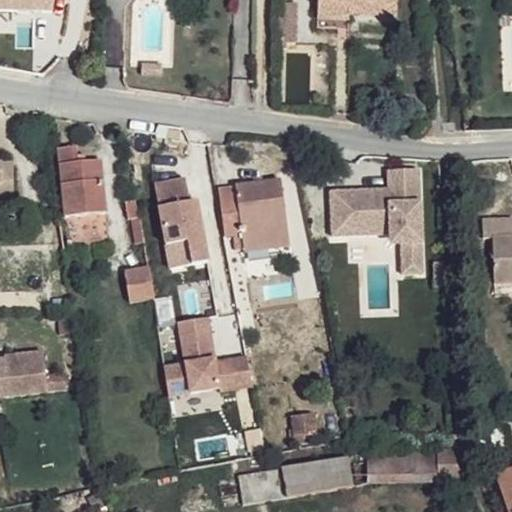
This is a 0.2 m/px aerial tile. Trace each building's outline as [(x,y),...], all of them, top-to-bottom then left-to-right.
[(0,0),(0,2),(16,3),(16,11),(52,11),(51,0),(0,0)] [(319,0),(319,7),(349,7),(350,15),(397,17),(397,0),(319,0)] [(16,3),(0,2),(0,10),(16,11),(16,3)] [(280,4),(279,43),(298,43),(299,5),(280,4)] [(349,7),(319,7),(319,20),(349,21),(348,15),(350,15),(349,7)] [(166,62),(143,60),(143,70),(166,72),(166,62)] [(445,143),(460,142),(458,122),(444,122),(445,143)] [(434,124),(420,123),(421,138),(434,137),(434,124)] [(79,163),(78,153),(77,146),(58,148),(66,216),(108,213),(101,161),(88,161),(79,163)] [(86,152),(78,153),(79,163),(88,161),(86,152)] [(0,203),(14,203),(12,164),(0,165),(0,203)] [(418,170),(384,171),(385,189),(329,191),(330,237),(387,235),(387,245),(399,245),(400,275),(422,274),(418,170)] [(281,180),(237,186),(237,188),(220,191),(227,237),(242,237),(245,253),(289,246),(281,180)] [(192,187),(157,194),(167,251),(190,247),(195,273),(214,271),(203,209),(197,210),(192,187)] [(140,217),(138,201),(126,203),(128,219),(132,218),(140,217)] [(145,243),(140,217),(132,218),(136,244),(145,243)] [(511,221),(484,221),(484,239),(493,239),(511,238),(511,221)] [(511,238),(493,239),(493,285),(511,285),(511,238)] [(155,302),(149,270),(126,273),(131,304),(155,302)] [(180,328),(192,400),(224,394),(225,399),(254,394),(248,365),(219,370),(211,323),(180,328)] [(0,387),(47,385),(42,353),(6,358),(7,363),(8,370),(0,370),(0,387)] [(47,385),(0,387),(0,401),(48,396),(47,385)] [(314,416),(294,418),(295,437),(316,434),(314,416)] [(465,482),(450,450),(352,453),(348,458),(362,486),(363,486),(465,482)] [(189,465),(214,461),(212,454),(187,458),(189,465)] [(362,486),(348,458),(238,476),(244,507),(362,486),(363,486),(362,486)] [(215,465),(214,461),(189,465),(189,470),(215,465)] [(511,511),(511,471),(497,477),(509,511),(511,511)]
